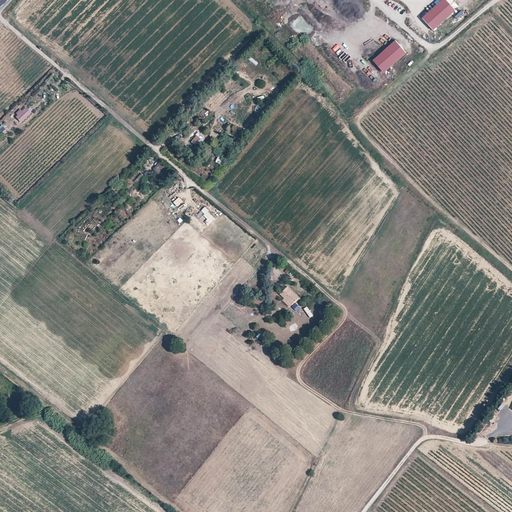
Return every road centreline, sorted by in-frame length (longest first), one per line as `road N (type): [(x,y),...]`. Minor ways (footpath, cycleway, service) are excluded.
road 1 (unclassified): [(0,15),(281,256)]
road 2 (track): [(281,256),(344,308),(341,323),(298,368),(299,380),(341,410),(420,424),(425,436)]
road 3 (track): [(365,511),(425,436),(511,448)]
road 4 (unclassified): [(373,0),(433,49),(495,0)]
